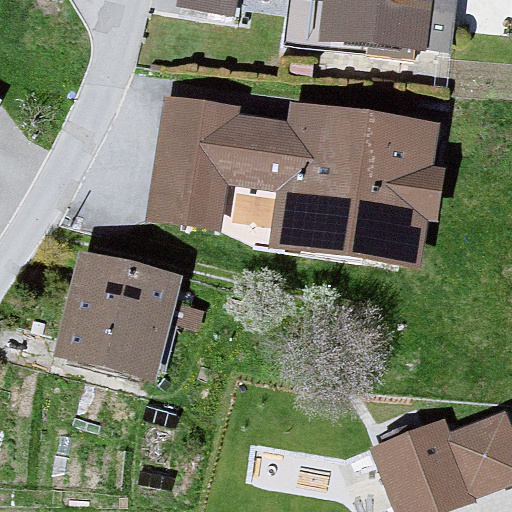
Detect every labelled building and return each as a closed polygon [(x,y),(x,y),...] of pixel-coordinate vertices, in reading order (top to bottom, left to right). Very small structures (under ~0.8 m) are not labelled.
[(220,0),(165,0),(164,10),(217,19),(220,0)] [(421,0),(283,0),(284,2),(308,5),(301,54),(414,62),(421,0)] [(240,110),(169,101),(153,230),(222,238),(228,192),(277,199),(270,253),(418,271),(435,130),(293,112),(291,126),(239,119),(240,110)] [(177,293),(72,263),(41,369),(146,399),(177,293)] [(511,419),(510,413),(380,456),(399,511),(488,511),(511,504),(511,419)]
